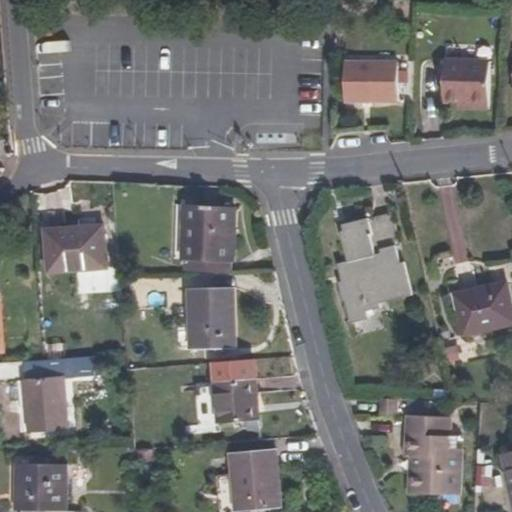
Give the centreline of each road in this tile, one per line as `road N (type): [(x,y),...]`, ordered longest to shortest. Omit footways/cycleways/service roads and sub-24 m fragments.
road 1 (residential): [(274,173),(313,350),(374,511)]
road 2 (residential): [(274,173),(35,171)]
road 3 (residential): [(511,154),(274,173)]
road 4 (residential): [(35,171),(14,0)]
